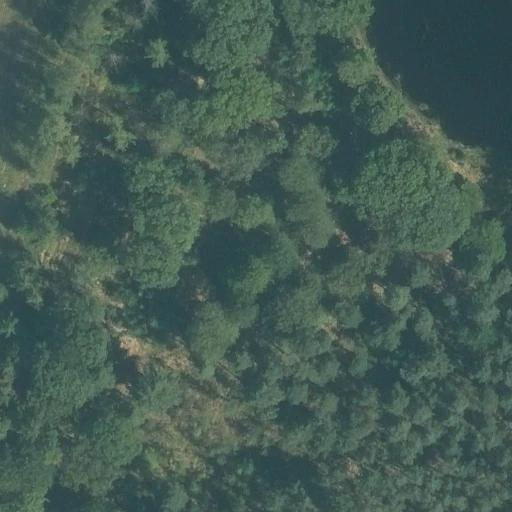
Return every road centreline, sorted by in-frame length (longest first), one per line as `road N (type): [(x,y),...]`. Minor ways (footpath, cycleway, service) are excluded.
road 1 (track): [(257,0),(5,511)]
road 2 (track): [(71,371),(106,372),(511,231)]
road 3 (track): [(155,511),(106,372)]
